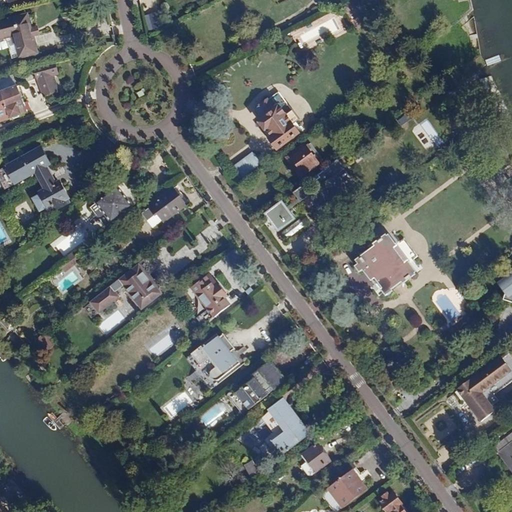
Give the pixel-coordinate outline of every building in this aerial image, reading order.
[(153,25),(168,25),(168,15),(154,15),(153,25)] [(0,38),(16,35),(21,56),(36,53),(28,16),(12,20),(13,21),(0,23),(0,38)] [(54,62),(33,68),(43,97),(58,92),(53,77),(59,75),(54,62)] [(13,84),(0,89),(0,98),(9,118),(25,110),(13,84)] [(254,107),(280,94),(276,85),(250,99),(254,107)] [(0,121),(9,118),(0,98),(0,121)] [(426,111),(420,103),(405,115),(411,123),(426,111)] [(300,133),(281,106),(263,119),(275,136),(272,139),(279,148),(300,133)] [(308,146),(290,159),(303,178),(321,165),(308,146)] [(253,152),(234,166),(243,177),(261,164),(253,152)] [(322,185),(326,190),(345,176),(343,174),(346,171),(338,161),(313,180),(319,188),(322,185)] [(50,208),(54,205),(60,215),(67,210),(63,204),(66,203),(64,200),(69,197),(59,181),(55,183),(53,179),(42,185),(45,189),(40,192),(50,208)] [(119,187),(91,207),(107,228),(134,207),(119,187)] [(175,189),(152,206),(159,214),(168,206),(175,216),(188,206),(175,189)] [(291,212),(284,202),(268,215),(280,231),(297,219),(295,217),(297,215),(293,210),(291,212)] [(393,292),(406,282),(407,284),(417,276),(416,275),(418,273),(411,264),(408,266),(403,259),(404,258),(396,248),(398,246),(391,238),(390,239),(388,237),(378,244),(380,247),(360,262),(363,266),(359,269),(362,273),(367,270),(374,280),(378,278),(387,290),(385,291),(390,297),(395,293),(393,292)] [(216,264),(228,282),(238,275),(226,257),(216,264)] [(511,305),(511,270),(510,278),(497,288),(504,297),(503,303),(511,305)] [(208,277),(192,289),(214,319),(230,307),(225,300),(229,296),(220,284),(215,287),(208,277)] [(121,278),(103,292),(124,320),(143,306),(121,278)] [(93,300),(74,314),(81,324),(101,310),(93,300)] [(44,330),(37,335),(44,344),(51,339),(44,330)] [(236,349),(225,335),(221,338),(218,333),(192,353),(201,365),(210,358),(216,367),(213,370),(211,373),(211,376),(215,380),(218,380),(220,379),(241,363),(232,352),(236,349)] [(497,410),(484,392),(511,370),(511,366),(504,357),(459,391),(460,392),(458,393),(467,405),(469,404),(482,421),(497,410)] [(256,374),(259,377),(268,369),(265,366),(256,374)] [(268,369),(259,377),(269,389),(277,382),(272,376),(275,373),(270,367),(268,369)] [(312,434),(288,403),(278,410),(292,429),(276,442),(285,454),(312,434)] [(511,433),(495,446),(511,468),(511,433)] [(333,462),(319,443),(304,454),(319,473),(333,462)] [(249,477),(259,473),(254,461),(244,465),(249,477)] [(328,489),(343,510),(368,492),(353,471),(328,489)] [(407,511),(403,505),(404,504),(396,492),(391,496),(389,493),(385,496),(387,499),(381,503),(383,505),(380,511),(384,511),(407,511)]
